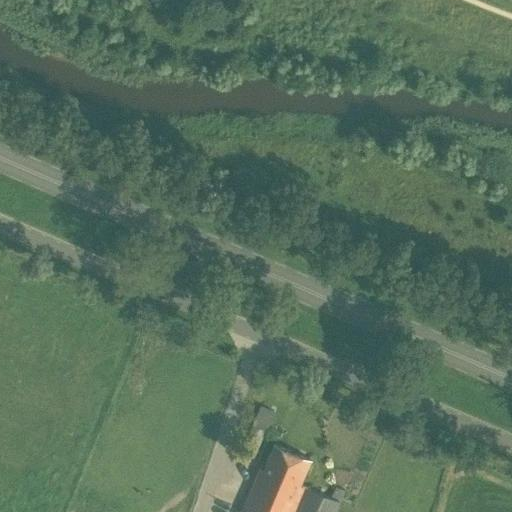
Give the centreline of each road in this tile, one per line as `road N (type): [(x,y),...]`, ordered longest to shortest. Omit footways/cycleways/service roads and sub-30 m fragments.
road 1 (unclassified): [(511,438),(0,218)]
road 2 (primary): [(511,376),(0,157)]
